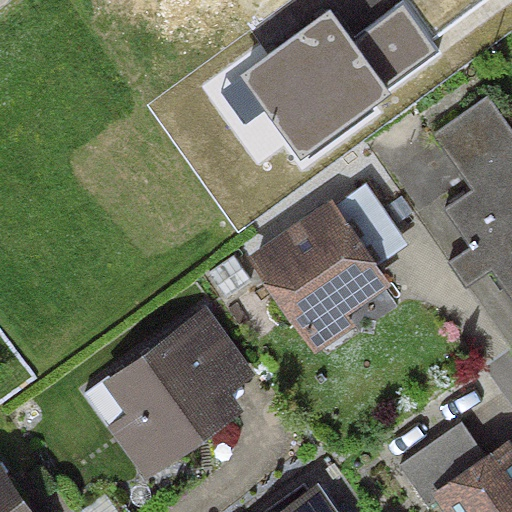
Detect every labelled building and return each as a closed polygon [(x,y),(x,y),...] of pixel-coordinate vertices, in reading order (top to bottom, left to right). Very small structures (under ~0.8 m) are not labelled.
[(437,49),(403,2),(350,40),(384,88),(437,49)] [(329,12),(241,76),(299,157),(388,93),(350,40),(329,12)] [(511,139),(486,102),(441,134),(481,190),(455,209),(482,248),(458,265),(470,282),(497,263),(511,284),(511,139)] [(378,282),(333,217),(265,265),(309,329),(378,282)] [(166,460),(235,412),(184,339),(115,386),(166,460)] [(511,511),(511,461),(506,453),(443,495),(455,511),(511,511)] [(0,511),(24,511),(0,477),(0,511)] [(326,511),(316,497),(293,511),(326,511)]
